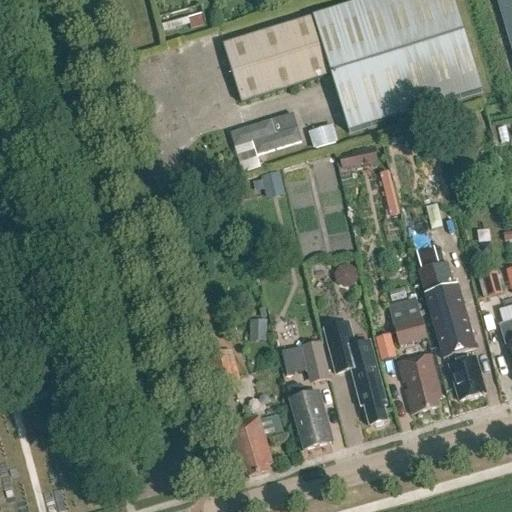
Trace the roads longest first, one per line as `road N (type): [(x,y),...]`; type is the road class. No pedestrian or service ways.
road 1 (residential): [(216,511),(82,0)]
road 2 (tertiary): [(217,511),(511,427)]
